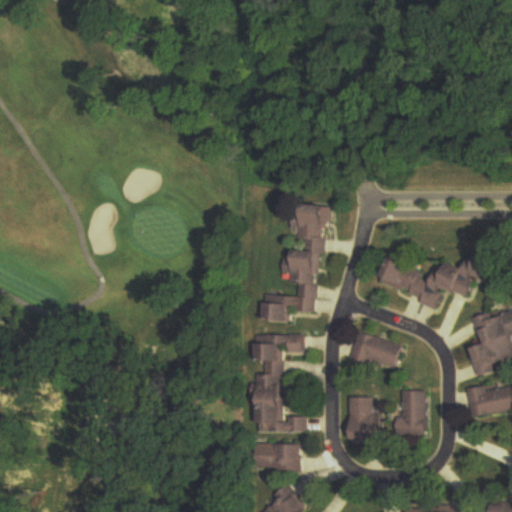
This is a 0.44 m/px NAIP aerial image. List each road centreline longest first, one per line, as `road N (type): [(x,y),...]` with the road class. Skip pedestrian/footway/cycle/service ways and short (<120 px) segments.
road 1 (residential): [(437,342),(449,361),(447,457),(427,474),(368,473),(338,448),(336,384),(349,307)]
road 2 (residential): [(511,209),(392,210),(380,217)]
